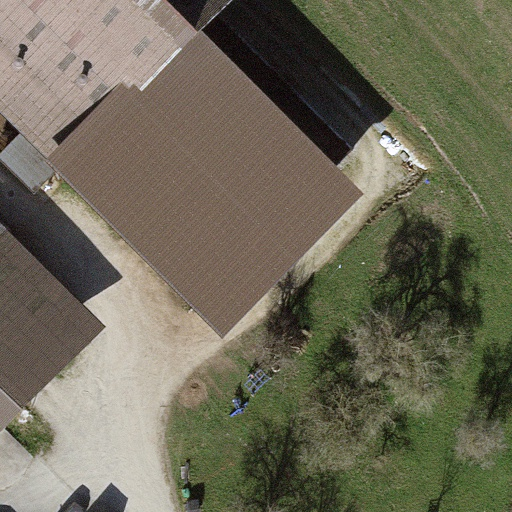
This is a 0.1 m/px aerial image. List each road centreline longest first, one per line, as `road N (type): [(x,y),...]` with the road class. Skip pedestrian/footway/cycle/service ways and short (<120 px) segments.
road 1 (track): [(43,233),(158,127),(206,127),(239,156),(236,189),(136,342)]
road 2 (track): [(0,182),(136,342),(127,501),(134,511)]
